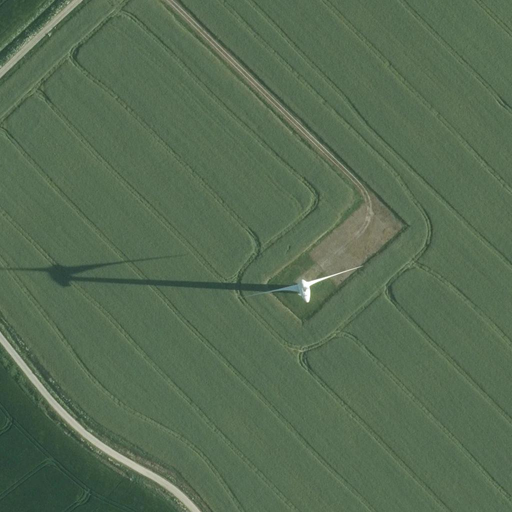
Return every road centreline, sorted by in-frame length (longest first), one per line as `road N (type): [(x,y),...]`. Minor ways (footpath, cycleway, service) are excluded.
road 1 (track): [(170,0),(392,223),(335,269)]
road 2 (unclassified): [(191,511),(167,486),(82,435),(0,342)]
